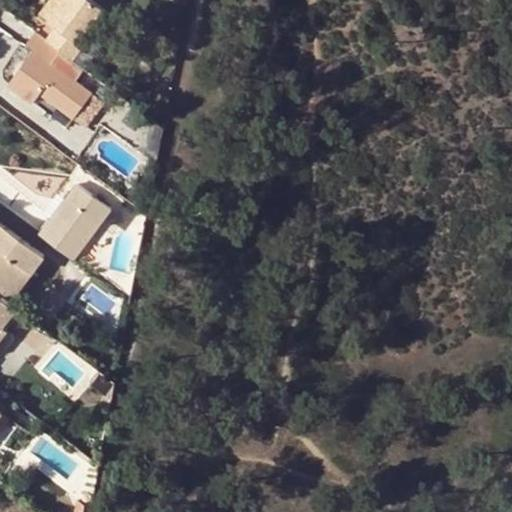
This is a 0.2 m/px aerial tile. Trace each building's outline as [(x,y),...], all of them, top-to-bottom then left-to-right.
[(48,0),(38,15),(47,21),(63,1),(60,0),(48,0)] [(60,52),(72,61),(86,71),(107,43),(95,33),(110,14),(91,0),(60,0),(63,1),(47,21),(57,29),(46,42),(60,52)] [(60,52),(46,42),(35,34),(27,45),(34,50),(8,85),(32,105),(39,95),(71,120),(91,93),(52,63),(60,52)] [(88,120),(106,101),(100,94),(81,113),(88,120)] [(49,204),(58,210),(78,184),(69,177),(49,204)] [(58,210),(39,235),(72,258),(108,207),(78,184),(58,210)] [(8,286),(18,295),(24,301),(39,279),(33,274),(45,258),(0,224),(0,298),(0,299),(8,286)] [(0,299),(10,307),(18,295),(8,286),(0,299)] [(16,311),(10,307),(0,299),(0,298),(0,350),(12,335),(3,328),(16,311)] [(12,320),(17,340),(36,336),(31,315),(12,320)] [(2,414),(0,416),(0,437),(11,421),(2,414)] [(25,511),(8,498),(0,509),(0,511),(25,511)]
